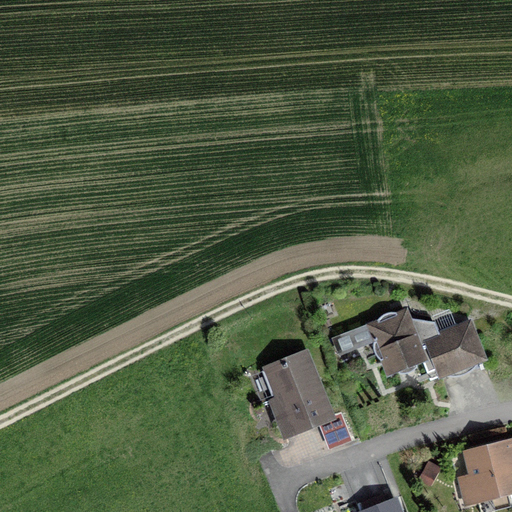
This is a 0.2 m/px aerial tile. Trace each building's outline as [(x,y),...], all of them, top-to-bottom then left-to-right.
[(416,365),(424,361),(408,319),(405,312),(396,316),(395,314),(388,314),(378,320),(379,323),(370,326),(374,335),(372,336),(374,342),(374,350),(379,358),(383,359),(389,375),(399,371),(399,374),(409,373),(417,367),(416,365)] [(434,323),(408,319),(424,361),(432,358),(439,376),(445,374),(446,376),(460,376),(472,370),(478,364),(477,361),(483,359),(469,323),(439,336),(434,323)] [(305,354),(261,371),(286,434),(330,417),(305,354)] [(468,454),(479,499),(511,490),(511,461),(508,443),(468,454)] [(365,511),(400,511),(396,500),(365,511)]
